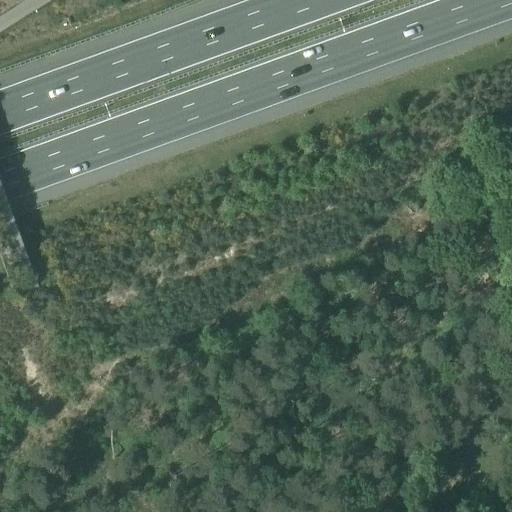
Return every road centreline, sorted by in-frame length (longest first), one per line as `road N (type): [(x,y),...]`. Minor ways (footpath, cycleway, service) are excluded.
road 1 (motorway): [(0,181),(501,0)]
road 2 (motorway): [(311,0),(0,112)]
road 3 (track): [(511,282),(453,145)]
